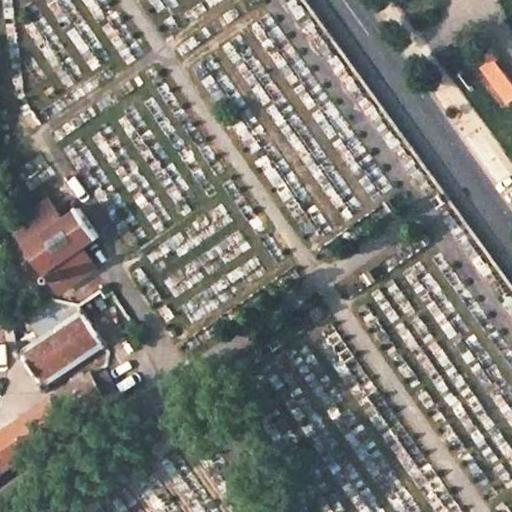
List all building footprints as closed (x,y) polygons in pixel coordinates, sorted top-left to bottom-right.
[(506,82),(490,60),(481,67),(497,89),(506,82)] [(497,89),(507,103),(511,99),(511,90),(506,82),(497,89)] [(16,225),(26,244),(63,219),(51,201),(16,225)] [(26,244),(47,274),(84,248),(100,237),(80,208),(63,219),(26,244)] [(47,274),(60,292),(72,283),(97,267),(84,248),(47,274)] [(25,312),(41,338),(80,312),(77,307),(53,302),(25,312)] [(107,344),(84,310),(80,312),(41,338),(26,348),(21,347),(17,349),(16,354),(18,357),(23,358),(24,357),(40,381),(39,382),(38,387),(40,390),(45,391),(49,389),(49,384),(105,346),(107,344)] [(91,372),(53,398),(72,424),(106,401),(94,377),(92,373),(91,372)] [(104,372),(94,377),(106,401),(116,396),(104,372)] [(72,424),(53,398),(0,435),(0,458),(7,469),(72,424)]
